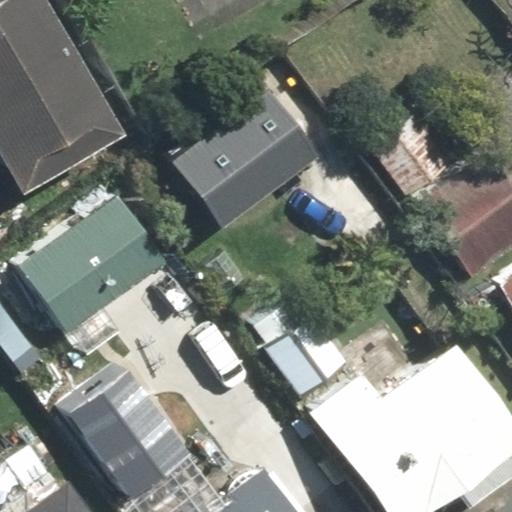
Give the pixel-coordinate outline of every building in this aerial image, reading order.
[(19,0),(0,0),(0,182),(94,127),(19,0)] [(240,83),(142,159),(197,229),(295,153),(240,83)] [(329,134),(273,184),(326,243),(382,193),(329,134)] [(441,190),(405,214),(449,280),(511,237),(511,210),(491,180),(452,207),(441,190)] [(0,267),(0,272),(50,337),(150,258),(97,191),(0,267)] [(511,259),(473,290),(511,338),(511,259)] [(329,360),(268,286),(225,321),(287,395),(329,360)] [(339,361),(279,410),(361,511),(410,511),(431,495),(444,511),(446,511),(511,458),(511,443),(429,341),(407,359),(358,299),(316,333),(339,361)] [(68,442),(106,498),(181,447),(143,390),(68,442)] [(276,511),(284,506),(245,453),(164,511),(276,511)] [(90,511),(59,471),(5,511),(90,511)]
